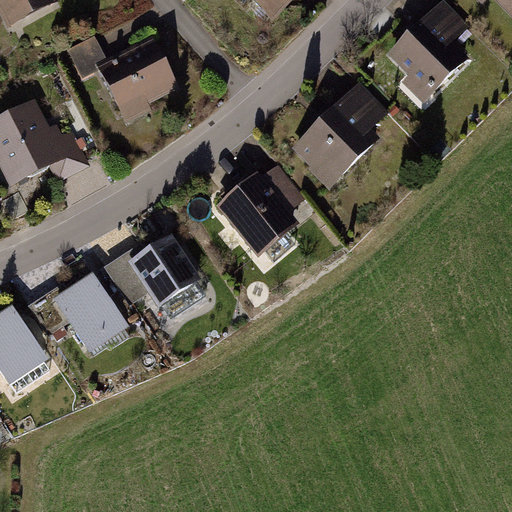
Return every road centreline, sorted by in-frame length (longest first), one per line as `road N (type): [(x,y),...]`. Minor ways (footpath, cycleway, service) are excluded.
road 1 (residential): [(0,260),(174,167),(370,0)]
road 2 (track): [(25,511),(31,442),(195,370),(310,296)]
